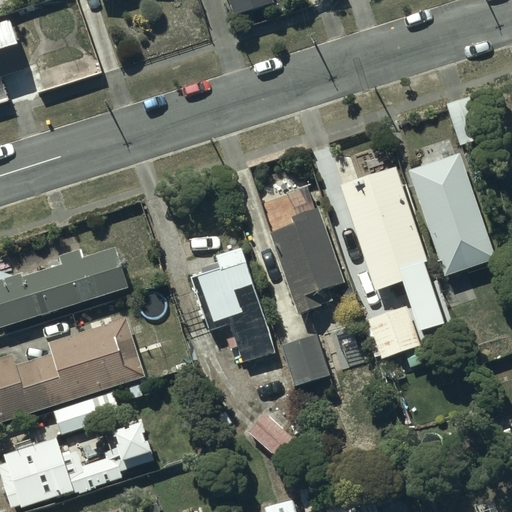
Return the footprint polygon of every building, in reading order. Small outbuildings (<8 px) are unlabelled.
[(227,0),(232,17),(273,6),(271,0),(227,0)] [(0,24),(0,78),(22,72),(6,22),(0,24)] [(447,104),(459,145),(483,138),(471,97),(447,104)] [(444,277),(493,260),(456,156),(407,173),(444,277)] [(338,186),(372,291),(428,273),(394,168),(338,186)] [(267,235),(295,314),(323,304),(318,291),(343,282),(317,209),(289,219),(292,226),(267,235)] [(0,280),(0,327),(127,290),(115,248),(81,258),(79,252),(57,258),(59,267),(21,278),(20,275),(0,280)] [(260,314),(243,250),(217,257),(220,268),(191,276),(206,333),(232,326),(242,364),(279,353),(271,325),(266,326),(263,313),(260,314)] [(406,308),(366,321),(378,359),(419,346),(406,308)] [(0,358),(0,422),(142,378),(124,320),(48,344),(51,354),(14,366),(11,355),(0,358)] [(280,347),(292,387),(329,376),(318,336),(280,347)] [(53,411),(60,435),(120,417),(112,393),(53,411)] [(305,455),(298,449),(299,447),(262,414),(245,433),(282,466),(286,463),(292,469),(305,455)] [(59,456),(54,440),(2,455),(4,463),(0,464),(0,481),(8,509),(18,506),(19,509),(76,492),(77,495),(94,490),(94,487),(122,479),(119,471),(151,462),(140,423),(105,434),(110,452),(103,454),(104,459),(83,466),(78,450),(59,456)] [(300,490),(305,511),(327,507),(322,485),(300,490)] [(376,511),(372,496),(324,511),(376,511)] [(267,507),(268,511),(299,511),(295,498),(267,507)]
